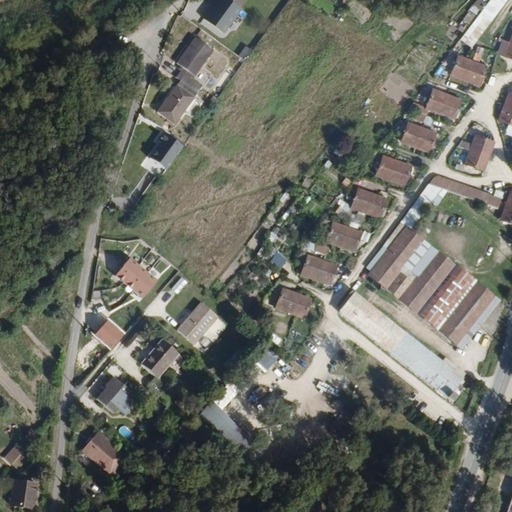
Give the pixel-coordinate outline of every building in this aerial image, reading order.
[(225,30),(243,5),(236,0),(214,0),(204,15),(225,30)] [(473,47),(507,0),(489,0),(461,38),(473,47)] [(511,58),(511,27),(503,56),(511,58)] [(191,77),(210,51),(191,37),(172,64),(183,72),(178,79),(196,92),(201,85),(191,77)] [(479,85),(486,65),(457,56),(451,75),(479,85)] [(173,122),(190,99),(173,86),(156,110),(173,122)] [(453,117),(460,98),(432,88),(425,108),(453,117)] [(511,94),(508,93),(498,120),(511,125),(511,94)] [(427,151),(434,131),(405,122),(399,141),(427,151)] [(149,159),(165,171),(184,145),(173,138),(171,141),(163,135),(158,142),(160,144),(149,159)] [(483,173),(494,142),(475,136),(464,167),(483,173)] [(402,184),(408,165),(380,156),(373,175),(402,184)] [(500,303),(412,236),(445,193),(497,210),(500,199),(434,179),(387,246),(393,250),(369,281),(461,353),(500,303)] [(376,218),(383,199),(354,189),(348,209),(376,218)] [(511,227),(511,193),(507,192),(497,222),(511,227)] [(351,249),(358,230),(330,221),(323,240),(351,249)] [(326,284),(332,265),(304,255),(297,274),(326,284)] [(155,281),(128,258),(113,276),(140,299),(155,281)] [(300,317),(306,298),(278,288),(271,308),(300,317)] [(462,382),(353,296),(337,316),(423,384),(446,402),(462,382)] [(189,349),(214,320),(197,305),(190,312),(192,314),(188,319),(186,317),(172,333),(189,349)] [(125,334),(109,321),(97,334),(113,348),(125,334)] [(153,383),(175,358),(149,336),(128,361),(153,383)] [(265,372),(279,358),(271,350),(257,365),(265,372)] [(110,416),(128,395),(111,380),(93,401),(110,416)] [(226,386),(223,394),(233,397),(236,390),(226,386)] [(463,399),(456,395),(449,404),(455,408),(463,399)] [(454,438),(459,426),(453,424),(447,435),(454,438)] [(117,456),(91,433),(74,451),(101,475),(117,456)] [(30,455),(16,444),(4,458),(18,469),(30,455)] [(104,477),(120,459),(117,456),(101,475),(104,477)] [(511,511),(511,476),(499,511),(511,511)] [(30,507),(34,483),(12,480),(8,504),(30,507)]
